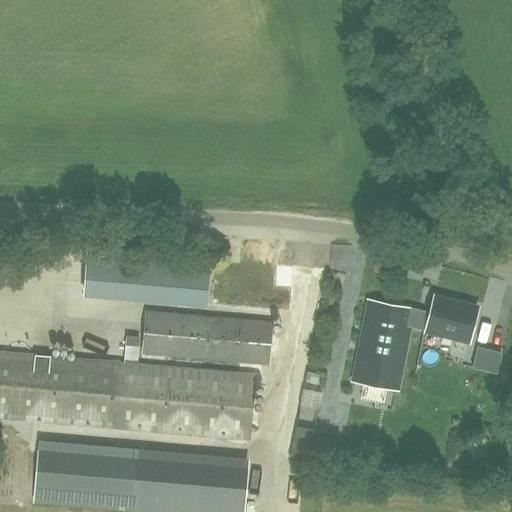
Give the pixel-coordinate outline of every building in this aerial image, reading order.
[(278,267),(282,242),(245,237),(242,262),(278,267)] [(335,244),(334,270),(353,271),(354,245),(335,244)] [(209,257),(89,246),(84,295),(205,305),(209,257)] [(276,318),(276,272),(240,272),(240,264),(214,264),(214,291),(239,291),(239,318),(276,318)] [(295,294),(296,268),(284,268),(283,293),(295,294)] [(395,388),(408,325),(467,341),(476,308),(433,297),(429,315),(411,310),(411,309),(367,299),(351,379),(395,388)] [(146,312),(142,353),(268,364),(272,322),(206,317),(146,312)] [(0,419),(249,440),(254,375),(0,353),(0,419)] [(38,451),(247,468),(247,454),(39,437),(38,451)] [(243,511),(247,468),(38,451),(34,501),(163,511),(243,511)]
